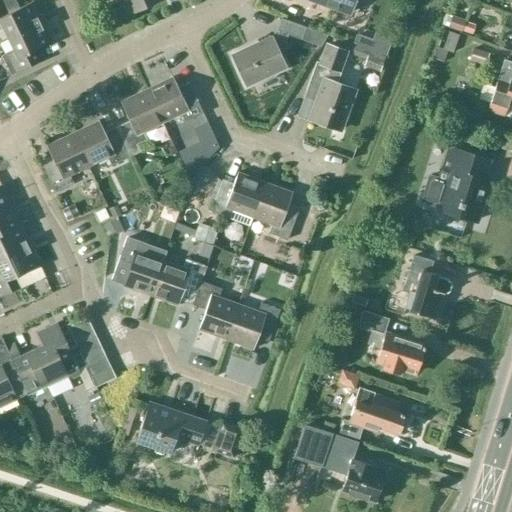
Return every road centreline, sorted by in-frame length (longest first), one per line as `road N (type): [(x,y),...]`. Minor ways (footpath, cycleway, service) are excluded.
road 1 (residential): [(334,171),(233,134),(181,30)]
road 2 (residential): [(242,394),(175,371),(154,333),(141,328),(113,341),(84,286)]
road 3 (residential): [(84,286),(9,131)]
road 4 (tertiary): [(511,389),(473,511)]
